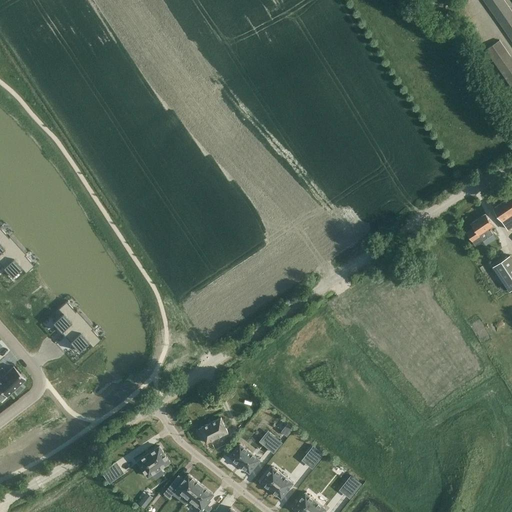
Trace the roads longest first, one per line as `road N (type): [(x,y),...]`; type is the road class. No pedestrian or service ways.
road 1 (unclassified): [(153,404),(433,210),(511,165)]
road 2 (residential): [(153,404),(182,443),(267,511)]
road 3 (unclassified): [(31,485),(153,404)]
road 4 (residential): [(0,421),(41,385),(0,328)]
